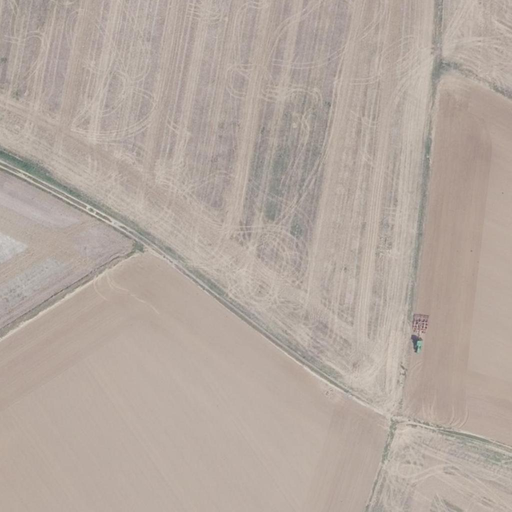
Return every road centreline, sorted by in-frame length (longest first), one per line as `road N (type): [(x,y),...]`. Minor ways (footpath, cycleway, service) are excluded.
road 1 (track): [(511,456),(393,418),(143,242),(0,167)]
road 2 (track): [(441,59),(424,245),(394,414),(362,511)]
